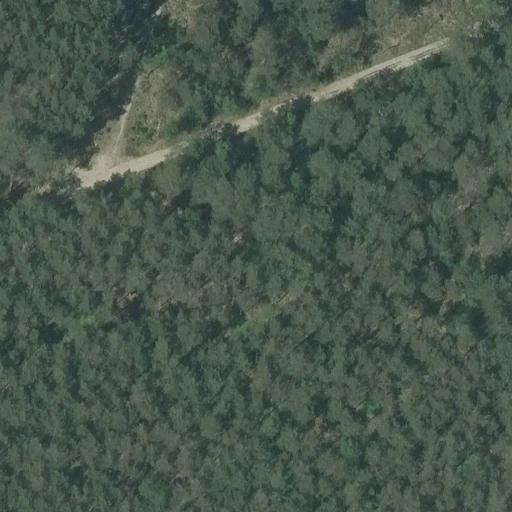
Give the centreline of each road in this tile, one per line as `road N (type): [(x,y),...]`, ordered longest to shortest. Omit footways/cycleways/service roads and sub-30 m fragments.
road 1 (track): [(95,181),(511,18)]
road 2 (track): [(95,181),(151,0)]
